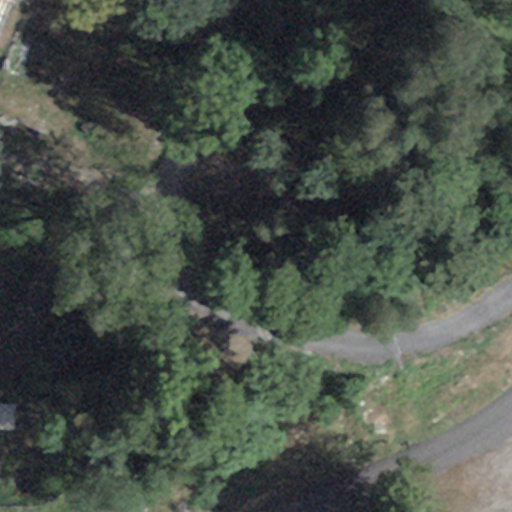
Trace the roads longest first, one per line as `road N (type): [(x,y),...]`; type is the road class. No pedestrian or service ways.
road 1 (track): [(511,292),(426,338),(388,344),(301,337),(240,320),(208,300),(168,241),(163,213),(166,178),(217,27)]
road 2 (unclassified): [(301,511),(511,410)]
